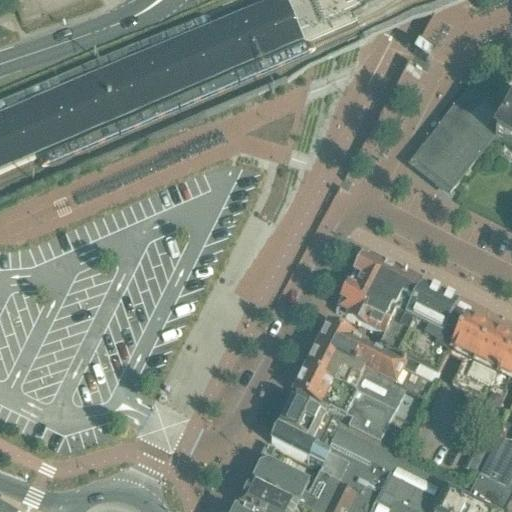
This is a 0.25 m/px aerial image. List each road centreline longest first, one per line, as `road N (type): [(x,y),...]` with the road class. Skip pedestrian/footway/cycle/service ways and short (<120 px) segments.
road 1 (residential): [(134,501),(169,432),(203,446),(225,441),(350,220),(365,212)]
road 2 (residential): [(511,280),(381,212),(365,212)]
road 3 (secondary): [(0,65),(125,22)]
